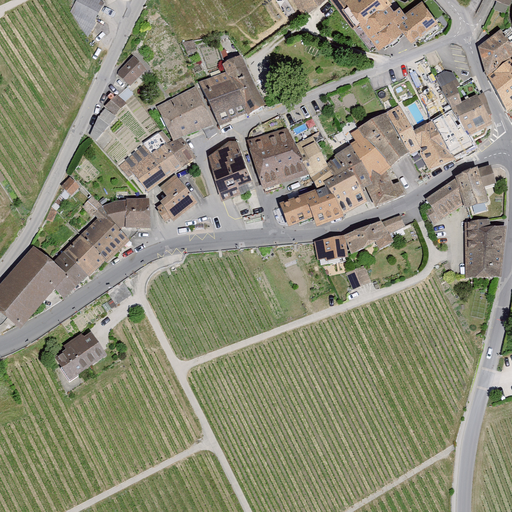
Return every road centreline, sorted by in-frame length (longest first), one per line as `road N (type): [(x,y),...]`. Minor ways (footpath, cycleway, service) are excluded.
road 1 (residential): [(409,197),(429,248),(425,267),(410,280),(179,365),(141,298),(144,278),(177,243)]
road 2 (residential): [(230,239),(197,161),(204,141),(461,30)]
road 3 (tertiary): [(0,270),(37,215),(136,0)]
road 4 (tertiary): [(511,224),(462,511)]
road 5 (tertiary): [(0,347),(68,310),(144,253),(177,243)]
road 6 (tertiary): [(230,239),(334,226),(409,197)]
road 7 (track): [(179,365),(248,511)]
road 8 (track): [(213,440),(71,511)]
road 9 (track): [(348,511),(469,440)]
road 10 (tertiary): [(506,145),(461,30)]
